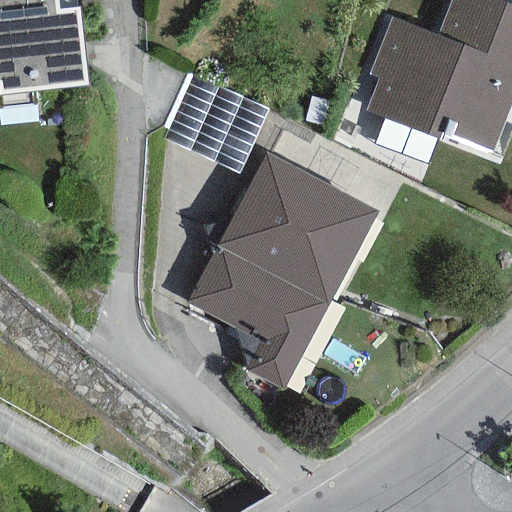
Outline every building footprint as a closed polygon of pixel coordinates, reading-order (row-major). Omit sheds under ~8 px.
[(55,0),(0,0),(0,94),(87,84),(79,9),(57,11),(55,0)] [(511,6),(495,0),(450,0),(436,38),(511,66),(511,6)] [(511,66),(436,38),(388,19),(367,73),(377,77),(365,111),(436,139),(438,130),(491,150),(509,105),(511,106),(511,66)] [(267,108),(188,75),(160,139),(240,173),(267,108)] [(377,213),(264,154),(215,247),(217,248),(188,303),(260,340),(244,371),(284,391),(377,213)]
